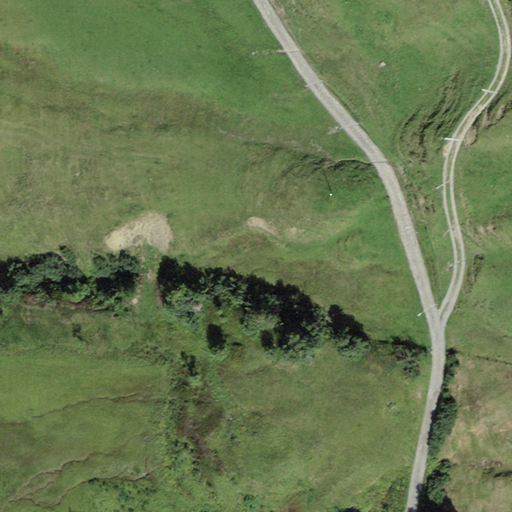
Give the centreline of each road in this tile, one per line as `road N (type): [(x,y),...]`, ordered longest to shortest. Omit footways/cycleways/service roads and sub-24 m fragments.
road 1 (track): [(260,0),(388,174),(436,329)]
road 2 (track): [(492,0),(505,45),(502,70),(453,148),(449,206),(459,271),(436,329)]
road 3 (track): [(436,329),(436,391),(412,511)]
